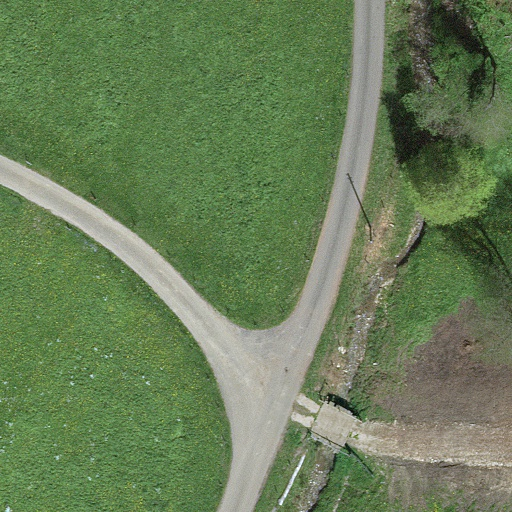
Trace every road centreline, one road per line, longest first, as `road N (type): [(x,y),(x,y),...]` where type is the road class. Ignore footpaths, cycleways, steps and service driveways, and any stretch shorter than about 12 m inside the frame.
road 1 (track): [(511,447),(349,432),(276,396),(147,263),(0,168)]
road 2 (unclassified): [(233,511),(312,307),(350,180),(368,79),(370,0)]
